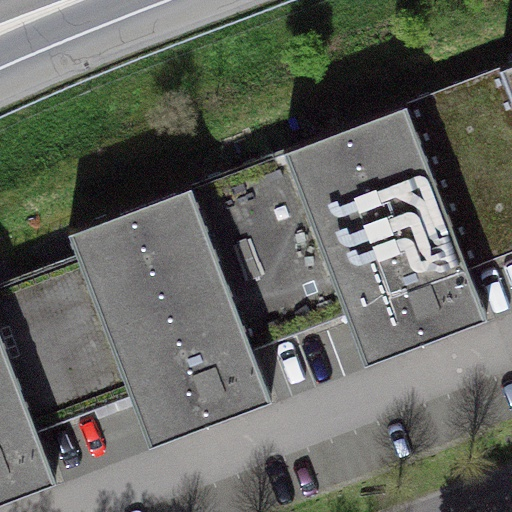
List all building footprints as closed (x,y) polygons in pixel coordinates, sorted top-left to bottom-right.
[(511,49),(503,53),(511,77),(511,49)] [(511,77),(503,53),(407,90),(471,262),(511,246),(511,77)] [(407,90),(286,135),(348,303),(368,355),(489,311),(471,262),(407,90)] [(286,135),(190,173),(254,340),(348,303),(286,135)] [(190,173),(68,217),(79,244),(133,385),(151,433),(272,388),(254,340),(190,173)] [(79,244),(0,271),(0,325),(37,422),(133,385),(79,244)] [(0,325),(0,495),(57,474),(37,422),(0,325)]
